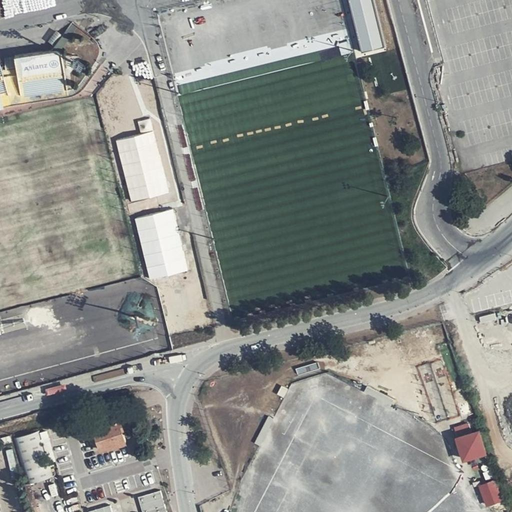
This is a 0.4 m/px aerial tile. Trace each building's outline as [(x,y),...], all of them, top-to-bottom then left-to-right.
[(352,0),(365,49),(386,44),(375,0),(352,0)] [(49,48),(24,52),(14,54),(15,60),(0,63),(0,108),(22,103),(68,97),(80,90),(97,60),(100,49),(98,43),(94,38),(73,22),(49,48)] [(71,432),(82,428),(80,419),(64,424),(67,433),(71,432)] [(83,431),(82,428),(71,432),(67,433),(59,436),(66,459),(98,449),(99,451),(115,446),(111,433),(112,432),(109,423),(83,431)] [(16,436),(28,482),(58,475),(46,429),(16,436)] [(486,452),(480,430),(458,436),(464,459),(486,452)] [(503,498),(496,480),(481,485),(487,504),(503,498)] [(91,511),(169,511),(163,489),(140,495),(144,511),(114,511),(113,504),(91,509),(91,511)]
